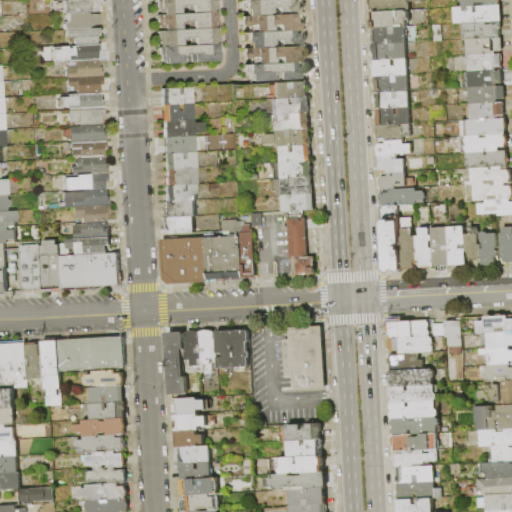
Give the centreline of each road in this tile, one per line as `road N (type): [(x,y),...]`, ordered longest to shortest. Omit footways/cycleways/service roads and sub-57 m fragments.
road 1 (residential): [(134,159),(153,511)]
road 2 (trunk): [(323,0),(340,300)]
road 3 (trunk): [(361,298),(345,0)]
road 4 (tertiary): [(267,304),(0,318)]
road 5 (trunk): [(373,511),(361,298)]
road 6 (trunk): [(340,300),(351,511)]
road 7 (residential): [(125,0),(134,159)]
road 8 (residential): [(511,289),(361,298)]
